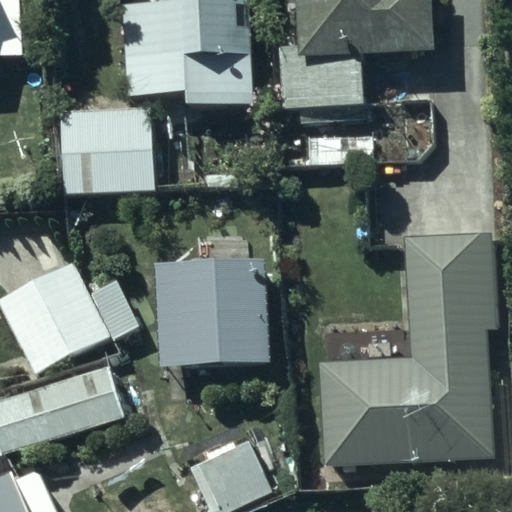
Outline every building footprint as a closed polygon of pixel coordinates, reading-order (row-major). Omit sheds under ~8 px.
[(0,0),(0,79),(1,80),(0,58),(28,57),(26,0),(0,0)] [(253,0),(165,0),(166,4),(133,5),(136,95),(199,93),(199,108),(258,106),(253,0)] [(300,0),(301,44),(286,45),(287,123),(368,121),(367,58),(438,56),(437,0),(300,0)] [(159,111),(71,114),(73,196),(162,193),(159,111)] [(499,236),(410,238),(413,363),(327,366),(329,464),(496,460),(492,331),(502,331),(499,236)] [(270,262),(163,264),(165,365),(272,363),(270,262)] [(79,265),(6,300),(40,373),(79,358),(87,378),(0,402),(0,451),(4,450),(6,456),(155,410),(154,378),(141,347),(147,344),(137,322),(112,333),(79,265)] [(263,440),(197,468),(215,511),(224,511),(283,487),(263,440)] [(0,511),(45,511),(25,471),(2,483),(0,478),(0,511)]
